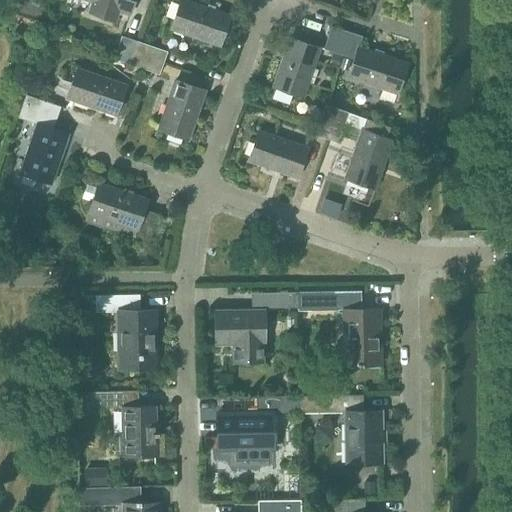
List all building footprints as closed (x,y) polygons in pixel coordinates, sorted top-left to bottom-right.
[(90,0),(94,1),(90,11),(115,20),(119,10),(130,13),(134,0),(90,0)] [(185,0),(180,0),(171,27),(221,45),(231,15),(185,0)] [(358,47),(354,58),(348,75),(383,87),(380,97),(393,102),(397,92),(398,92),(408,63),(359,47),(362,35),(332,25),(328,37),(358,47)] [(130,63),(134,52),(138,41),(123,35),(115,58),(130,63)] [(274,86),(303,96),(320,47),(291,37),(274,86)] [(324,48),(354,58),(358,47),(328,37),(324,48)] [(168,51),(138,41),(134,52),(164,62),(168,51)] [(134,52),(130,63),(160,73),(164,62),(134,52)] [(333,53),(329,64),(337,66),(340,55),(333,53)] [(344,57),(341,67),(348,69),(352,59),(344,57)] [(67,97),(117,114),(127,85),(77,68),(67,97)] [(159,129),(188,139),(205,89),(176,79),(159,129)] [(27,94),(22,105),(57,117),(61,106),(27,94)] [(315,134),(327,138),(337,107),(326,103),(315,134)] [(57,117),(22,105),(18,116),(38,123),(22,172),(51,182),(68,133),(54,128),(57,117)] [(337,107),(327,138),(338,142),(349,111),(337,107)] [(391,126),(366,118),(346,178),(375,188),(391,139),(387,137),(391,126)] [(259,130),(249,159),(298,176),(308,147),(259,130)] [(88,183),(83,197),(93,200),(89,212),(138,228),(134,240),(148,245),(155,225),(163,228),(166,219),(158,216),(159,213),(145,208),(148,199),(99,182),(97,187),(88,183)] [(298,291),(298,307),(298,310),(344,309),(345,364),(381,363),(380,308),(362,308),(361,290),(298,291)] [(264,307),(298,307),(298,291),(251,292),(252,308),(216,308),(216,344),(232,344),(233,361),(265,361),(264,307)] [(118,314),(120,368),(157,367),(156,309),(141,309),(140,294),(96,294),(96,314),(118,314)] [(139,390),(77,391),(78,408),(121,408),(121,435),(120,435),(118,436),(117,437),(116,438),(115,439),(114,441),(114,443),(114,444),(114,446),(115,448),(116,449),(117,450),(118,451),(120,452),(122,452),(122,455),(158,454),(164,454),(163,434),(159,434),(159,431),(155,431),(155,405),(139,406),(139,390)] [(299,395),(300,412),(346,411),(347,462),(382,461),(381,409),(364,410),(363,394),(299,395)] [(254,412),(218,412),(218,448),(236,448),(236,460),(239,460),(239,456),(269,456),(268,447),(274,447),(274,413),(300,412),(299,395),(253,395),(254,412)] [(106,485),(106,468),(86,468),(86,485),(106,485)] [(368,497),(378,497),(378,485),(368,485),(368,497)] [(139,486),(79,487),(79,505),(123,504),(123,511),(159,511),(159,502),(139,502),(139,486)] [(365,511),(365,498),(327,498),(326,511),(365,511)] [(255,511),(301,511),(301,499),(255,500),(255,511)]
